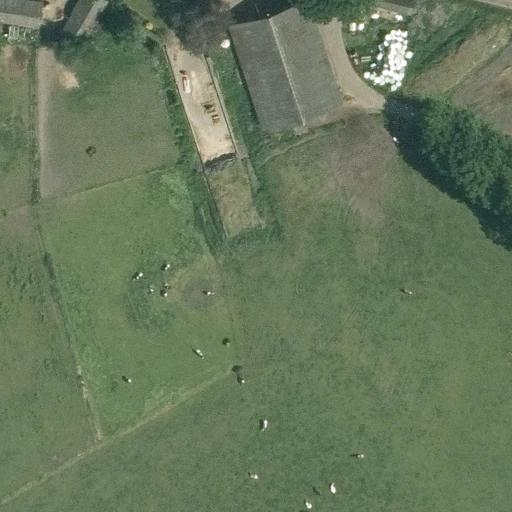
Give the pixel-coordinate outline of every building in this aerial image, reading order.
[(0,0),(0,18),(38,24),(42,0),(39,0),(0,0)] [(105,0),(77,0),(60,31),(81,43),(105,0)] [(307,0),(294,0),(228,22),(262,126),(341,100),(307,0)] [(400,37),(405,24),(390,18),(384,31),(400,37)] [(366,62),(392,70),(396,58),(370,50),(366,62)]
